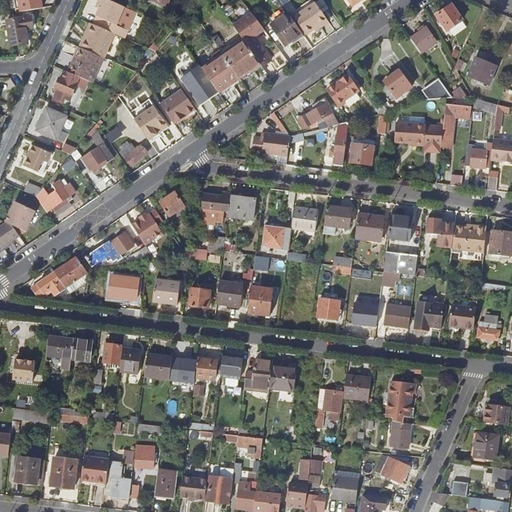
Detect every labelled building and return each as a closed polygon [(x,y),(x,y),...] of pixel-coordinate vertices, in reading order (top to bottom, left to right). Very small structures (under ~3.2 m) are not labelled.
[(20,0),(23,12),(44,9),(42,0),(20,0)] [(100,5),(95,17),(116,26),(124,7),(107,0),(98,0),(97,4),(100,5)] [(315,2),(294,17),(306,35),(328,20),(315,2)] [(452,5),(436,16),(448,31),(463,20),(452,5)] [(260,64),(262,67),(271,61),(254,37),(264,30),(252,13),(234,25),(236,29),(244,41),(260,64)] [(289,13),(271,25),(286,46),(303,34),(289,13)] [(32,18),(8,22),(12,46),(28,43),(26,31),(34,30),(32,18)] [(115,34),(93,24),(86,40),(84,39),(80,48),(103,58),(104,58),(115,34)] [(426,28),(410,38),(421,54),(436,43),(426,28)] [(260,64),(244,41),(224,55),(240,78),(260,64)] [(103,58),(80,48),(68,73),(81,79),(89,82),(91,83),(103,58)] [(173,53),(162,60),(171,72),(181,66),(173,53)] [(240,78),(224,55),(203,70),(219,93),(240,78)] [(476,58),(468,77),(489,85),(497,67),(476,58)] [(399,71),(384,82),(397,99),(412,87),(399,71)] [(81,79),(68,73),(66,72),(62,80),(59,79),(55,88),(58,89),(54,100),(65,105),(67,100),(71,102),(78,87),(81,79)] [(327,91),(339,107),(342,106),(342,102),(349,97),(353,102),(361,96),(357,91),(358,91),(348,76),(327,91)] [(428,100),(447,99),(454,99),(439,78),(422,91),(428,100)] [(85,90),(89,82),(81,79),(78,87),(85,90)] [(161,105),(172,122),(185,113),(186,115),(195,109),(182,90),(161,105)] [(511,100),(501,96),(498,105),(510,108),(511,109),(511,100)] [(149,99),(130,113),(134,120),(147,138),(148,137),(150,140),(158,135),(156,132),(167,124),(154,106),(149,99)] [(333,115),(324,99),(313,106),(315,110),(299,119),(304,128),(316,122),(317,124),(333,115)] [(473,99),(472,107),(497,113),(498,105),(472,99),(473,99)] [(509,113),(510,108),(498,105),(497,113),(495,130),(500,130),(502,113),(509,113)] [(446,106),(443,127),(441,148),(451,149),(455,117),(467,118),(468,108),(446,106)] [(66,117),(47,109),(37,131),(63,142),(66,134),(60,131),(66,117)] [(96,124),(97,123),(98,122),(100,120),(96,118),(78,111),(76,114),(95,123),(96,124)] [(388,114),(381,113),(379,134),(386,134),(388,114)] [(349,122),(338,124),(335,150),(331,150),(330,157),(334,157),(333,165),(343,166),(349,122)] [(441,148),(443,127),(396,123),(394,142),(414,144),(414,145),(425,146),(424,152),(441,153),(441,148)] [(100,128),(96,124),(91,131),(95,134),(100,128)] [(112,142),(124,134),(118,126),(107,135),(112,142)] [(290,144),(291,136),(263,132),(263,137),(255,136),(254,151),(289,155),(290,144)] [(304,132),(291,136),(290,144),(306,140),(304,132)] [(511,140),(493,138),(492,152),(491,161),(511,163),(511,140)] [(104,143),(83,157),(91,170),(102,163),(104,165),(114,158),(104,143)] [(120,152),(131,166),(148,153),(142,146),(139,148),(138,146),(134,149),(131,144),(120,152)] [(350,163),(372,165),(374,147),(352,145),(350,163)] [(491,161),(492,152),(475,150),(476,146),(467,145),(464,166),(490,169),(491,161)] [(24,166),(38,172),(43,161),(47,163),(51,154),(33,146),(24,166)] [(498,173),(490,171),(487,190),(496,191),(498,173)] [(49,197),(43,189),(36,196),(48,212),(66,199),(69,202),(73,199),(71,196),(76,192),(70,184),(65,188),(60,181),(53,186),(56,191),(49,197)] [(229,211),(231,196),(231,193),(222,192),(221,196),(204,195),(203,207),(201,208),(200,223),(216,225),(216,222),(222,222),(224,210),(229,211)] [(175,193),(160,203),(170,217),(185,207),(175,193)] [(256,199),(231,196),(229,211),(228,217),(254,220),(256,199)] [(5,223),(13,226),(26,231),(35,210),(14,201),(5,223)] [(327,206),(324,226),(349,229),(351,209),(327,206)] [(318,211),(294,208),(291,229),(316,232),(318,211)] [(146,213),(139,218),(140,220),(133,225),(146,245),(162,233),(158,226),(164,222),(156,210),(147,215),(146,213)] [(384,218),(358,215),(355,239),(381,242),(384,218)] [(413,219),(391,216),(388,238),(410,241),(413,219)] [(427,234),(441,235),(441,247),(451,248),(454,226),(454,224),(445,224),(445,225),(441,225),(442,219),(427,218),(427,234)] [(0,249),(20,236),(13,226),(5,223),(0,226),(0,249)] [(289,250),(291,229),(274,227),(274,224),(266,223),(262,247),(289,250)] [(454,226),(451,248),(451,249),(484,253),(487,227),(475,226),(474,229),(454,226)] [(108,241),(109,242),(110,243),(124,234),(133,246),(120,255),(120,258),(121,259),(138,248),(125,229),(108,241)] [(511,233),(492,231),(490,254),(511,256),(511,233)] [(116,260),(120,258),(120,255),(133,246),(124,234),(110,243),(109,242),(90,255),(89,254),(87,255),(95,267),(109,258),(110,260),(114,258),(116,260)] [(225,238),(217,237),(217,242),(209,241),(207,250),(223,252),(225,238)] [(147,261),(157,261),(147,246),(139,251),(147,261)] [(206,259),(207,250),(192,248),(190,257),(206,259)] [(401,274),(416,276),(418,258),(418,256),(386,252),(384,272),(401,274)] [(255,256),(254,269),(268,271),(270,257),(255,256)] [(66,288),(70,294),(88,281),(89,274),(78,257),(56,272),(66,288)] [(418,258),(416,276),(425,277),(427,259),(418,258)] [(342,266),(352,268),(353,259),(343,259),(342,266)] [(383,278),(384,272),(352,268),(342,266),(336,266),(335,273),(350,275),(351,274),(383,278)] [(60,292),(66,288),(56,272),(32,288),(38,297),(44,293),(46,295),(53,291),(54,293),(58,291),(60,292)] [(400,280),(401,274),(384,272),(383,278),(382,286),(394,287),(395,280),(400,280)] [(110,297),(136,300),(137,295),(143,296),(145,281),(112,277),(110,297)] [(178,306),(181,282),(156,280),(153,303),(178,306)] [(427,281),(415,280),(413,293),(425,295),(427,281)] [(243,285),(219,282),(216,304),(240,308),(243,285)] [(189,307),(208,309),(210,289),(191,287),(189,307)] [(250,295),(248,314),(270,316),(273,289),(251,287),(250,295)] [(318,318),(337,321),(340,301),(320,298),(318,318)] [(444,306),(419,302),(415,328),(428,330),(429,326),(441,328),(444,306)] [(409,326),(411,307),(387,305),(385,323),(409,326)] [(476,311),(452,308),(449,328),(473,332),(476,311)] [(378,314),(354,312),(352,327),(376,330),(378,314)] [(477,338),(499,341),(500,331),(497,331),(497,325),(479,322),(477,338)] [(71,359),(74,339),(49,336),(47,355),(62,357),(61,369),(69,369),(70,359),(71,359)] [(92,341),(74,339),(71,359),(90,361),(92,341)] [(123,346),(105,344),(103,363),(121,365),(122,349),(123,346)] [(141,351),(122,349),(121,365),(120,372),(138,374),(141,351)] [(172,357),(148,354),(145,376),(169,379),(172,357)] [(221,374),(220,377),(227,377),(226,385),(227,386),(236,387),(237,386),(238,379),(240,379),(242,358),(223,356),(221,367),(221,374)] [(172,357),(169,379),(181,381),(184,359),(172,357)] [(221,374),(221,367),(217,367),(217,360),(197,358),(194,378),(215,380),(216,373),(221,374)] [(35,362),(15,360),(13,379),(33,381),(35,362)] [(272,367),(272,362),(254,360),(252,376),(251,391),(268,393),(269,388),(272,367)] [(296,370),(272,367),(269,388),(294,391),(296,370)] [(94,375),(93,383),(101,384),(103,370),(95,369),(94,375)] [(245,376),(243,394),(250,395),(251,391),(252,376),(246,375),(245,376)] [(369,400),(371,379),(356,378),(356,377),(347,376),(344,397),(369,400)] [(391,381),(387,415),(386,421),(393,422),(402,423),(403,417),(412,418),(413,408),(416,384),(391,381)] [(318,404),(316,416),(324,417),(325,410),(327,390),(321,389),(320,388),(318,404)] [(343,391),(327,390),(325,410),(330,411),(329,419),(340,421),(343,391)] [(485,422),(507,424),(509,408),(487,405),(485,422)] [(36,420),(38,411),(16,408),(14,418),(36,420)] [(75,410),(65,409),(64,415),(61,414),(59,424),(88,428),(89,418),(75,416),(75,410)] [(322,429),(324,417),(316,416),(315,428),(322,429)] [(402,423),(393,422),(391,447),(409,448),(411,424),(402,423)] [(163,427),(139,424),(138,431),(162,434),(163,427)] [(75,432),(74,443),(85,444),(86,433),(75,432)] [(8,456),(11,435),(0,433),(0,453),(1,454),(2,455),(8,456)] [(498,435),(477,433),(474,458),(496,460),(498,435)] [(263,439),(238,436),(237,446),(248,448),(247,456),(260,458),(262,443),(263,439)] [(154,444),(135,444),(135,466),(154,466),(154,444)] [(134,463),(135,449),(124,449),(124,463),(134,463)] [(106,483),(109,459),(84,456),(81,480),(91,481),(91,480),(95,480),(95,482),(106,483)] [(39,460),(18,458),(16,482),(36,484),(37,482),(39,463),(39,460)] [(51,486),(74,488),(77,461),(54,458),(51,486)] [(389,458),(382,475),(402,483),(409,467),(389,458)] [(123,461),(112,459),(110,476),(112,476),(110,496),(129,498),(132,477),(121,476),(123,461)] [(45,463),(39,463),(37,482),(43,483),(45,463)] [(156,492),(155,494),(174,496),(177,469),(158,467),(156,492)] [(511,485),(511,479),(511,469),(493,467),(492,483),(497,484),(495,496),(508,497),(509,485),(511,485)] [(258,475),(258,473),(251,472),(249,489),(256,490),(258,475)] [(334,476),(331,498),(356,501),(358,489),(359,479),(334,476)] [(205,501),(207,480),(182,477),(181,485),(180,498),(205,501)] [(232,479),(209,477),(206,501),(229,504),(232,479)] [(455,495),(467,497),(468,482),(453,481),(451,495),(455,495)] [(305,509),(306,496),(308,485),(290,483),(287,507),(305,509)] [(254,511),(256,492),(256,490),(249,489),(245,488),(244,491),(238,491),(238,492),(236,505),(243,506),(243,510),(254,511)] [(257,511),(278,511),(281,494),(256,492),(254,511),(257,511)] [(437,493),(433,502),(442,505),(448,494),(437,493)] [(305,509),(305,511),(309,511),(323,511),(325,496),(317,496),(306,496),(305,509)] [(363,496),(360,511),(377,511),(378,509),(385,510),(386,499),(363,496)] [(470,497),(468,510),(478,511),(481,506),(481,499),(470,497)] [(508,510),(509,502),(481,499),(481,506),(505,509),(507,509),(508,510)]
